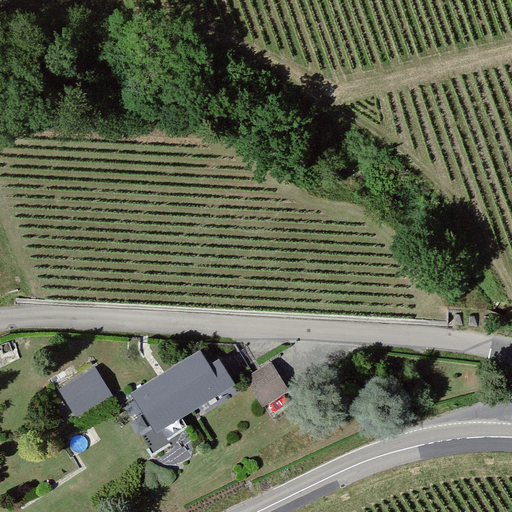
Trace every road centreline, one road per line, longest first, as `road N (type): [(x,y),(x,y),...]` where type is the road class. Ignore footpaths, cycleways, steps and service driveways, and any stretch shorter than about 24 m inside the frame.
road 1 (residential): [(0,320),(124,320),(511,347)]
road 2 (tertiary): [(261,511),(358,464),(446,441)]
